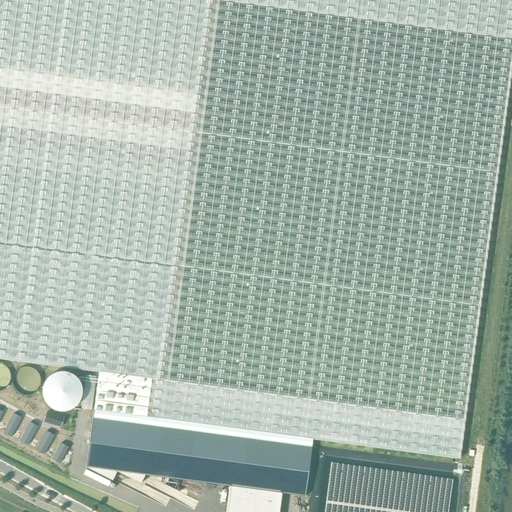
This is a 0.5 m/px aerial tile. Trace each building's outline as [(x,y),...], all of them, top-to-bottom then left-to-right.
[(511,0),(0,0),(0,359),(98,372),(93,410),(313,440),(459,459),(511,53),(511,0)] [(63,428),(67,418),(48,410),(44,420),(63,428)] [(313,440),(93,410),(86,468),(112,481),(116,472),(140,484),(145,475),(230,487),(226,511),(277,511),(280,493),(305,497),(313,440)] [(14,413),(3,433),(11,437),(21,418),(14,413)] [(30,422),(20,442),(27,446),(38,426),(30,422)] [(46,431),(36,451),(44,455),(54,435),(46,431)] [(61,443),(52,459),(60,463),(68,447),(61,443)]
